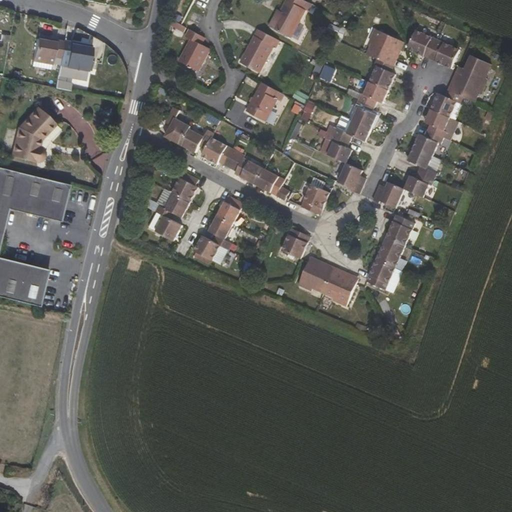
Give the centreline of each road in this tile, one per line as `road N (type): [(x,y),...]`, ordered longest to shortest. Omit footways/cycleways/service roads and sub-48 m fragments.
road 1 (residential): [(127,135),(305,225),(347,225),(363,212),(420,73)]
road 2 (tertiary): [(127,135),(68,394),(68,438),(102,511)]
road 3 (residential): [(145,65),(206,100),(227,92),(231,79),(209,21),(218,0)]
road 4 (unknown): [(90,250),(66,361),(68,394)]
road 5 (residential): [(31,0),(95,18),(149,47)]
